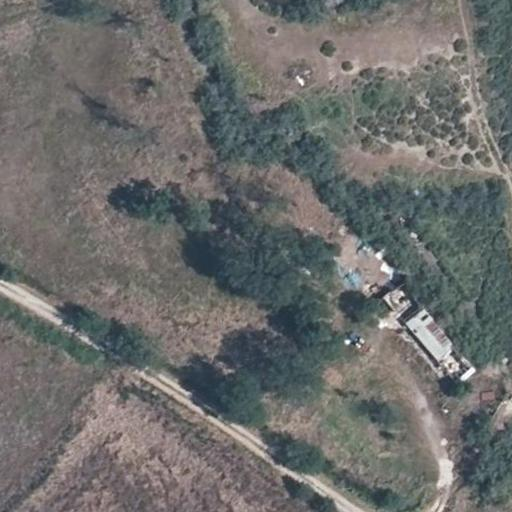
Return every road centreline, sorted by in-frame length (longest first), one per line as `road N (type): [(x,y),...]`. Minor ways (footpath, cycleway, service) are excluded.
road 1 (track): [(0,277),(207,403),(362,511)]
road 2 (track): [(434,511),(443,482),(437,439),(409,383)]
